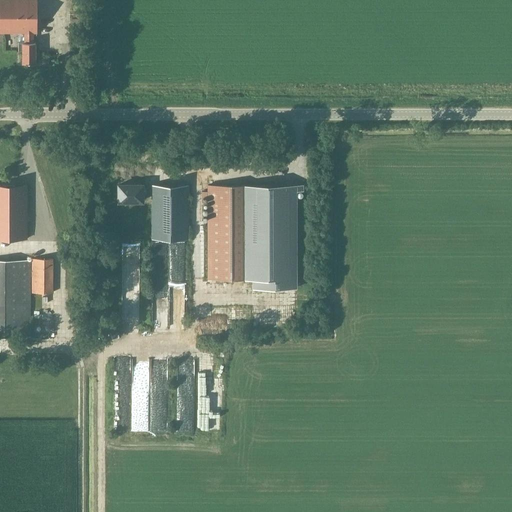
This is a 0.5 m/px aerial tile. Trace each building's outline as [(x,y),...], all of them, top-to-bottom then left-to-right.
[(33,43),(33,33),(37,33),(36,0),(0,0),(0,32),(24,33),(24,43),(18,43),(18,51),(22,51),(22,63),(35,63),(35,43),(33,43)] [(0,238),(26,238),(27,185),(0,184),(0,238)] [(119,201),(142,201),(142,185),(119,185),(119,201)] [(188,185),(152,185),(152,238),(187,238),(188,185)] [(303,185),(208,185),(207,278),(254,279),(254,288),(294,288),(295,192),(303,192),(303,185)] [(53,292),(53,258),(32,258),(31,292),(53,292)] [(0,336),(30,337),(30,320),(31,260),(0,259),(0,336)] [(222,333),(223,324),(211,323),(210,332),(222,333)]
